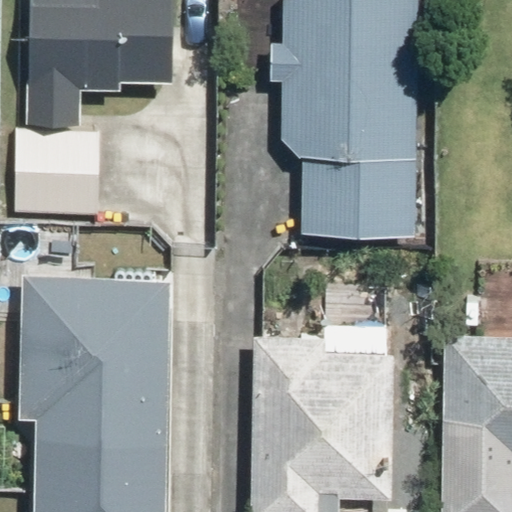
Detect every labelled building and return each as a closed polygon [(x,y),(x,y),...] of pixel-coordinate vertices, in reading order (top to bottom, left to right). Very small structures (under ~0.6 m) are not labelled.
[(26,0),(24,124),(82,126),(83,91),(122,92),(122,84),(175,85),(177,0),(26,0)] [(284,0),(284,41),(267,41),(267,80),(283,81),(281,140),(302,158),(300,227),(416,230),(420,0),(284,0)] [(99,129),(14,129),(14,212),(99,212),(99,129)] [(167,511),(174,281),(27,276),(22,421),(38,421),(35,511),(167,511)] [(331,327),(268,325),(262,509),(336,511),(337,483),(405,485),(410,340),(400,340),(401,313),(332,311),(331,327)] [(511,511),(511,340),(437,341),(438,511),(511,511)]
